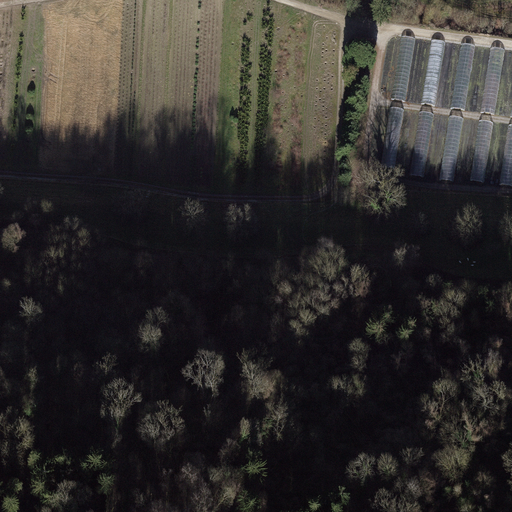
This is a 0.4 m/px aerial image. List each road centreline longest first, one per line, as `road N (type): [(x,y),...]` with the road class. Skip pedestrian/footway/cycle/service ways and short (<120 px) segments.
road 1 (track): [(350,253),(262,263),(202,259),(131,248),(59,224),(0,223)]
road 2 (track): [(0,171),(211,198),(332,192)]
road 3 (track): [(332,192),(347,20)]
road 4 (track): [(347,20),(511,43)]
